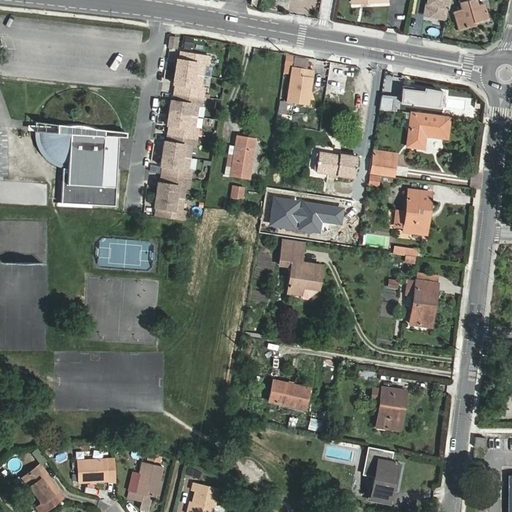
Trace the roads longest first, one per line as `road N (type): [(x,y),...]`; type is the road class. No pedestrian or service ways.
road 1 (residential): [(505,74),(450,511)]
road 2 (tertiary): [(71,0),(319,38)]
road 3 (tertiary): [(319,38),(505,74)]
road 4 (unknown): [(288,349),(468,379)]
